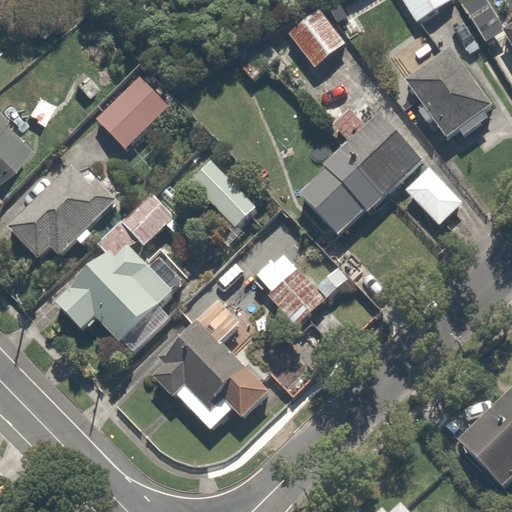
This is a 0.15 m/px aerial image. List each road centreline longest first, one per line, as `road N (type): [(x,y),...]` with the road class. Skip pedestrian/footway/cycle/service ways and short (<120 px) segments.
road 1 (residential): [(251,511),(449,318),(511,269)]
road 2 (residential): [(128,511),(0,379)]
